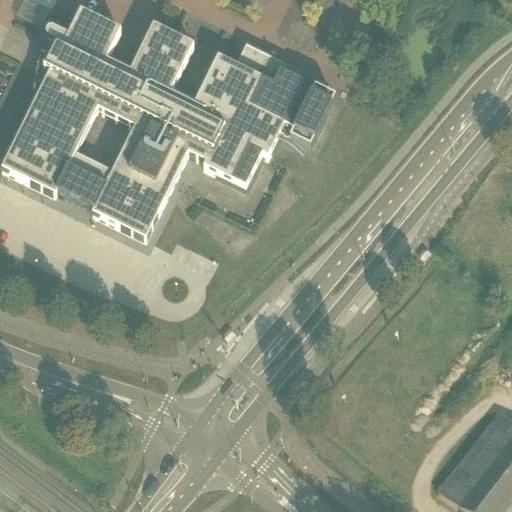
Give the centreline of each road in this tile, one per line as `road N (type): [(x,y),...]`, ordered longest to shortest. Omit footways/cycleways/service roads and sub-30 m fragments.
road 1 (secondary): [(511,58),(195,433)]
road 2 (secondary): [(222,450),(511,103)]
road 3 (tertiary): [(195,433),(0,356)]
